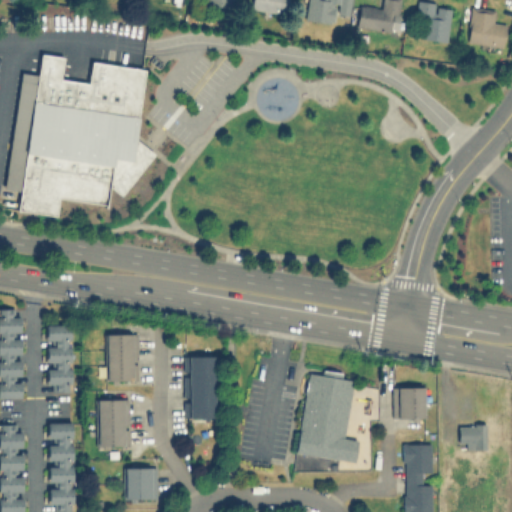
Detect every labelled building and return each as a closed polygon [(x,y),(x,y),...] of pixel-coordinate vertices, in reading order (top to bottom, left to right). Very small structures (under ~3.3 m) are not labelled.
[(231,0),(204,0),(204,5),(231,8),(231,0)] [(284,12),(285,0),(249,0),(249,9),(284,12)] [(333,12),(349,14),(350,0),(306,0),(304,19),(332,22),(333,12)] [(355,26),(395,31),(399,0),(380,0),(380,6),(358,3),(355,26)] [(445,40),(448,4),(416,2),(414,26),(421,26),(420,38),(445,40)] [(465,41),(501,45),(503,23),(492,22),(493,9),(468,6),(465,41)] [(4,185),(21,72),(35,74),(39,53),(62,56),(58,77),(86,82),(89,61),(142,69),(131,139),(150,153),(119,194),(105,183),(102,203),(56,196),(53,215),(15,209),(18,187),(4,185)] [(0,397),(19,397),(18,314),(12,315),(12,307),(0,307),(0,397)] [(69,323),(45,323),(45,391),(69,391),(69,323)] [(136,332),(103,332),(103,379),(136,379),(136,332)] [(181,354),(181,417),(214,417),(214,354),(181,354)] [(294,453),(352,460),(355,438),(342,437),(350,377),(341,376),(342,372),(305,367),(294,453)] [(421,385),(389,385),(389,417),(421,417),(421,385)] [(94,398),(94,445),(127,445),(127,398),(94,398)] [(46,421),(46,503),(51,503),(51,510),(71,510),(71,421),(46,421)] [(0,423),(0,511),(20,511),(20,431),(13,431),(13,423),(0,423)] [(484,448),(484,423),(457,423),(457,448),(484,448)] [(401,511),(429,511),(429,482),(420,482),(420,471),(429,471),(428,442),(401,443),(401,511)] [(153,498),(153,466),(122,466),(122,498),(153,498)]
